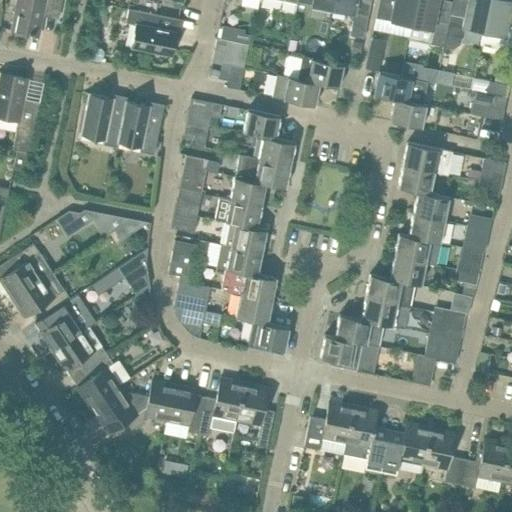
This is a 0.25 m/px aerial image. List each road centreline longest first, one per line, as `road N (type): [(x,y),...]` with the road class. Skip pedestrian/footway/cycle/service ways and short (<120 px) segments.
road 1 (residential): [(511,177),(457,402),(296,367)]
road 2 (residential): [(296,367),(187,349),(168,327),(157,291),(159,221),(186,91)]
road 3 (residential): [(296,367),(310,303),(358,286),(370,260),(391,129),(305,113)]
road 4 (residential): [(186,91),(0,56)]
road 5 (residential): [(276,511),(296,367)]
road 6 (residential): [(78,511),(0,390)]
